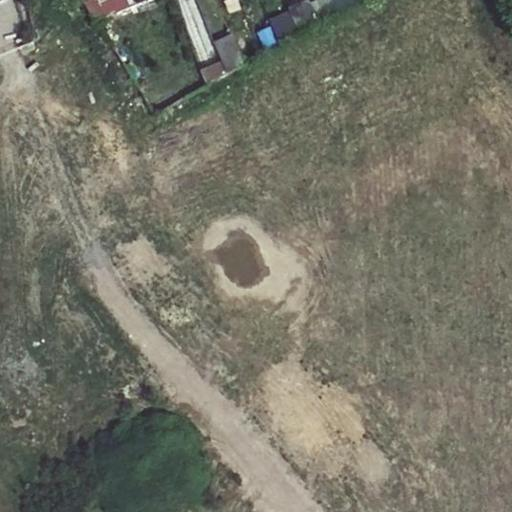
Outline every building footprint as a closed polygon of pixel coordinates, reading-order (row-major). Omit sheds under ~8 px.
[(119,0),(98,0),(107,14),(123,9),(119,0)] [(137,4),(135,0),(119,0),(123,9),(137,4)] [(351,0),(332,0),(321,4),(328,25),(354,10),(351,0)] [(351,0),(354,10),(373,0),(351,0)] [(321,4),(306,9),(314,32),(328,25),(321,4)] [(305,6),(283,13),(286,20),(294,44),(314,32),(306,9),(305,6)] [(275,53),(294,44),(286,20),(267,27),(275,53)] [(225,41),(231,59),(236,75),(254,65),(244,34),(225,41)] [(211,69),(217,85),(236,75),(231,59),(211,69)] [(511,511),(511,452),(413,511),(269,511),(159,331),(0,428),(0,511),(511,511)]
